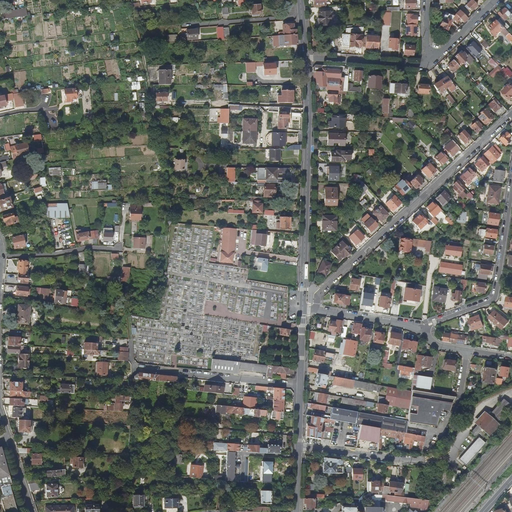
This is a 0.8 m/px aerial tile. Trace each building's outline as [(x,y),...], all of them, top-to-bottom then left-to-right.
[(404,0),(405,8),(415,8),(415,0),(404,0)] [(471,11),(477,5),(471,0),(466,6),(471,11)] [(261,14),(260,4),(252,5),(253,15),(261,14)] [(511,19),(511,13),(507,8),(504,11),(504,10),(500,14),(503,17),(499,21),(507,30),(510,27),(506,22),(510,18),(511,20),(511,19)] [(7,12),(8,19),(27,16),(26,9),(7,12)] [(468,19),(459,10),(453,16),(447,14),(448,13),(445,12),(442,19),(440,25),(443,26),(442,28),(447,30),(449,25),(455,31),(458,28),(453,22),(455,19),(458,21),(460,19),(464,22),(468,19)] [(383,25),(391,25),(392,12),(384,11),(383,25)] [(330,12),(319,13),(320,26),(334,25),(334,16),(331,16),(330,12)] [(413,15),(407,15),(407,24),(417,23),(417,16),(413,16),(413,15)] [(493,29),(499,35),(502,32),(511,42),(511,41),(511,34),(507,30),(499,21),(492,27),(493,29)] [(283,25),(284,32),(284,35),(297,34),(296,29),(293,29),(293,24),(283,25)] [(407,38),(416,38),(416,24),(406,25),(407,38)] [(197,30),(187,31),(188,40),(198,39),(197,30)] [(285,45),(298,44),(297,34),(284,35),(279,35),(279,41),(274,41),(274,46),(280,45),(285,44),(285,45)] [(362,35),(350,34),(350,35),(343,35),(342,46),(349,46),(349,47),(357,48),(358,46),(361,46),(362,35)] [(366,37),(365,47),(365,48),(377,49),(378,37),(366,36),(366,37)] [(397,39),(389,38),(388,47),(392,48),(391,50),(396,50),(397,39)] [(481,50),(474,42),(467,49),(474,57),(481,50)] [(488,46),(484,42),(481,45),(485,49),(486,49),(487,50),(489,49),(488,47),(488,46)] [(413,46),(404,46),(404,55),(413,55),(413,46)] [(456,63),(459,66),(465,61),(464,59),(467,56),(465,54),(462,57),(459,53),(455,57),(458,60),(456,63)] [(474,61),(468,55),(467,56),(464,59),(465,61),(469,65),(474,61)] [(499,66),(493,59),(490,63),(496,69),(499,66)] [(456,63),(454,60),(449,64),(450,65),(448,67),(450,69),(449,70),(452,73),(459,66),(456,63)] [(273,61),(262,62),(262,65),(263,75),(274,75),(274,64),(273,64),(273,61)] [(347,91),(348,83),(348,76),(344,76),(344,78),(340,78),(340,73),(343,73),(343,71),(345,71),(345,67),(315,65),(313,68),(313,73),(316,73),(316,82),(315,84),(314,84),(314,90),(337,91),(346,91),(347,91)] [(170,84),(170,70),(158,70),(159,84),(170,84)] [(361,84),(362,72),(354,71),(354,80),(360,81),(360,84),(361,84)] [(381,78),(369,77),(368,87),(380,88),(381,78)] [(441,81),(445,88),(448,86),(449,87),(453,85),(447,77),(441,81)] [(442,90),(445,88),(441,81),(434,86),(440,94),(443,92),(442,90)] [(355,92),(355,87),(352,87),(352,83),(348,83),(347,91),(355,92)] [(404,96),(409,97),(410,85),(390,83),(389,92),(405,94),(404,96)] [(511,84),(503,92),(510,100),(511,99),(511,84)] [(279,94),(278,103),(293,103),(293,91),(289,90),(289,85),(282,85),(282,94),(279,94)] [(429,86),(418,85),(418,93),(428,94),(429,86)] [(75,89),(64,89),(64,102),(69,102),(69,99),(75,99),(75,89)] [(165,93),(156,93),(155,104),(161,104),(161,101),(165,101),(165,93)] [(335,93),(326,93),(326,97),(328,97),(328,102),(335,103),(335,93)] [(502,106),(493,97),(492,98),(493,100),(487,105),(494,113),(497,110),(502,106)] [(277,124),(277,128),(286,128),(287,118),(287,112),(291,112),(291,107),(269,106),(269,111),(278,112),(278,124),(277,124)] [(494,117),(485,108),(479,113),(480,114),(477,117),(485,125),(494,117)] [(344,117),(331,116),(331,121),(331,127),(344,127),(344,121),(356,122),(357,115),(344,114),(344,117)] [(243,118),(242,130),(256,131),(256,118),(243,118)] [(483,127),(477,120),(475,122),(470,126),(476,133),(483,127)] [(468,126),(463,121),(459,125),(464,130),(468,126)] [(447,129),(444,132),(449,137),(452,134),(447,129)] [(255,143),(256,131),(242,130),(242,142),(255,143)] [(471,138),(464,130),(457,136),(464,144),(471,138)] [(510,136),(506,133),(499,139),(501,141),(503,144),(505,146),(510,141),(507,138),(510,136)] [(344,134),(328,134),(327,145),(332,146),(332,143),(339,143),(339,146),(344,146),(344,134)] [(459,149),(452,140),(444,148),(445,149),(443,150),(447,154),(448,153),(451,156),(459,149)] [(26,144),(14,146),(16,156),(28,153),(26,144)] [(501,153),(494,145),(491,147),(483,154),(491,163),(494,161),(495,162),(497,160),(496,159),(499,156),(499,155),(501,153)] [(281,160),(281,148),(271,148),(271,160),(281,160)] [(336,153),(330,152),(330,161),(344,162),(344,160),(350,160),(350,151),(340,151),(340,153),(336,153)] [(448,159),(441,152),(434,158),(441,165),(448,159)] [(488,165),(481,157),(477,161),(474,164),(481,171),(488,165)] [(182,159),(174,158),(173,168),(182,169),(182,159)] [(435,171),(428,163),(421,170),(428,178),(435,171)] [(60,167),(49,168),(49,176),(61,175),(60,167)] [(338,168),(328,167),(328,180),(337,180),(338,168)] [(259,168),(259,182),(284,182),(284,178),(276,178),(276,173),(289,173),(289,168),(259,168)] [(475,175),(469,169),(460,177),(467,185),(471,181),(470,180),(475,175)] [(504,171),(494,170),(493,182),(502,183),(504,171)] [(423,182),(417,175),(410,182),(416,189),(423,182)] [(411,187),(403,178),(394,187),(392,188),(397,193),(398,192),(402,195),(411,187)] [(368,188),(361,181),(360,184),(357,190),(361,194),(368,188)] [(464,188),(457,181),(453,184),(455,186),(452,188),(462,199),(466,195),(462,191),(464,188)] [(274,183),(253,182),(253,184),(257,186),(264,186),(263,197),(269,197),(269,195),(274,195),(274,183)] [(500,188),(489,186),(486,202),(498,204),(500,188)] [(336,188),(324,188),(324,205),(336,206),(336,188)] [(450,198),(444,191),(435,199),(442,206),(450,198)] [(401,203),(394,196),(385,204),(392,211),(401,203)] [(10,198),(0,200),(0,204),(1,210),(12,208),(10,198)] [(251,201),(250,201),(250,202),(253,202),(253,207),(252,212),(261,213),(261,204),(260,204),(261,201),(260,201),(251,201)] [(460,201),(457,204),(463,210),(464,208),(465,207),(460,201)] [(440,210),(433,202),(426,208),(429,211),(427,212),(429,213),(426,216),(430,220),(435,225),(438,222),(433,217),(440,210)] [(56,204),(57,208),(43,208),(46,218),(70,218),(66,204),(56,204)] [(140,205),(130,204),(129,218),(139,219),(140,205)] [(388,215),(380,206),(372,213),(381,222),(388,215)] [(456,220),(448,212),(445,214),(454,223),(455,222),(456,220)] [(488,213),(486,224),(497,226),(499,214),(488,213)] [(3,222),(5,222),(6,226),(17,223),(16,217),(13,218),(12,214),(2,216),(3,222)] [(456,220),(455,222),(462,223),(463,214),(460,214),(456,220)] [(427,223),(419,215),(412,221),(419,230),(427,223)] [(336,216),(322,216),(321,230),(335,231),(336,216)] [(454,223),(447,216),(445,218),(452,226),(454,223)] [(279,223),(275,222),(275,229),(290,230),(291,217),(279,217),(279,223)] [(377,225),(370,218),(363,225),(370,232),(377,225)] [(104,228),(104,233),(103,241),(112,241),(113,234),(113,229),(104,228)] [(236,229),(222,228),(220,263),(233,263),(236,229)] [(485,230),(480,229),(479,235),(485,236),(484,237),(495,238),(496,230),(486,229),(485,230)] [(78,242),(95,238),(93,231),(80,234),(79,230),(75,231),(78,242)] [(364,237),(357,230),(349,237),(356,245),(364,237)] [(24,234),(11,238),(14,249),(24,246),(22,238),(25,237),(24,234)] [(265,235),(256,234),(255,245),(264,246),(265,235)] [(145,238),(133,237),(132,249),(145,249),(145,238)] [(411,241),(400,239),(398,250),(405,251),(404,253),(407,253),(407,251),(409,252),(411,241)] [(426,241),(417,240),(416,247),(425,248),(426,241)] [(341,244),(340,243),(332,251),(331,252),(339,260),(343,257),(344,255),(345,256),(349,253),(347,251),(349,249),(342,242),(341,244)] [(448,246),(445,245),(444,254),(459,256),(461,248),(452,246),(448,246)] [(492,246),(483,245),(482,253),(486,254),(486,255),(488,256),(488,254),(491,255),(492,246)] [(267,259),(257,258),(256,262),(258,263),(258,265),(259,265),(261,265),(260,271),(266,272),(267,262),(267,259)] [(331,264),(323,260),(317,272),(325,276),(331,264)] [(28,262),(18,262),(18,267),(19,267),(18,275),(27,275),(28,262)] [(462,266),(440,262),(439,272),(460,275),(462,266)] [(89,265),(79,265),(79,274),(82,274),(82,278),(89,278),(89,265)] [(490,266),(480,265),(478,273),(488,275),(490,266)] [(130,268),(123,267),(122,281),(128,282),(130,268)] [(27,276),(18,275),(17,283),(27,284),(27,276)] [(359,280),(351,279),(349,289),(357,291),(359,280)] [(486,283),(476,282),(475,292),(484,293),(486,283)] [(28,287),(17,286),(16,295),(27,296),(27,295),(27,289),(28,287)] [(439,288),(434,287),(432,299),(441,300),(440,302),(445,302),(447,289),(439,289),(439,288)] [(49,289),(40,288),(40,294),(41,294),(42,293),(44,293),(43,299),(47,300),(49,289)] [(372,306),(374,289),(363,288),(361,305),(372,306)] [(420,290),(405,288),(403,299),(418,302),(420,290)] [(67,291),(55,290),(53,302),(65,304),(66,297),(67,291)] [(461,292),(455,291),(454,295),(452,295),(451,300),(460,301),(461,292)] [(344,295),(334,294),(333,303),(343,305),(348,305),(349,296),(344,295)] [(390,298),(380,296),(378,306),(388,308),(390,298)] [(30,306),(18,305),(17,319),(17,322),(17,323),(28,324),(30,306)] [(509,322),(495,311),(489,318),(503,329),(509,322)] [(479,315),(469,319),(473,330),(483,326),(479,315)] [(335,322),(329,321),(327,331),(332,332),(331,335),(335,336),(335,332),(339,333),(341,321),(336,320),(335,322)] [(361,324),(353,323),(351,333),(359,334),(361,324)] [(289,330),(280,328),(279,335),(288,336),(289,330)] [(370,330),(361,329),(359,340),(368,341),(370,330)] [(374,333),(372,332),(371,339),(373,339),(372,342),(382,344),(383,335),(379,335),(379,334),(379,333),(379,332),(377,331),(376,331),(375,332),(374,333)] [(401,334),(390,332),(388,344),(392,344),(392,346),(394,346),(394,345),(399,346),(401,334)] [(450,334),(445,333),(444,341),(457,343),(458,335),(454,334),(454,333),(451,332),(450,334)] [(468,336),(458,335),(457,343),(465,344),(466,340),(468,340),(468,336)] [(491,337),(486,336),(485,338),(487,338),(487,340),(484,339),(484,342),(496,344),(495,346),(499,347),(501,338),(499,338),(491,337)] [(19,337),(8,337),(7,346),(19,346),(23,346),(23,338),(19,338),(19,337)] [(357,341),(346,339),(343,355),(354,357),(357,341)] [(410,341),(403,340),(401,349),(408,350),(410,341)] [(416,342),(410,341),(408,350),(414,352),(416,342)] [(19,346),(7,346),(7,353),(18,354),(19,346)] [(84,349),(82,349),(82,357),(81,359),(86,360),(86,354),(102,355),(103,351),(96,350),(84,349)] [(334,354),(314,350),(312,360),(322,362),(323,358),(333,360),(334,354)] [(120,352),(118,351),(118,361),(127,361),(128,352),(127,352),(120,352)] [(29,354),(18,354),(18,366),(11,365),(11,370),(18,370),(18,368),(28,369),(29,354)] [(431,358),(417,355),(414,370),(420,371),(421,366),(430,368),(431,358)] [(239,362),(212,359),(211,371),(238,374),(238,369),(239,362)] [(105,360),(100,360),(99,362),(97,362),(97,375),(107,375),(107,363),(105,362),(105,360)] [(455,361),(444,360),(442,369),(453,371),(455,361)] [(257,364),(239,362),(238,369),(266,373),(267,365),(257,364)] [(353,368),(327,363),(325,371),(324,375),(351,380),(353,368)] [(294,368),(267,365),(266,373),(266,377),(272,377),(272,372),(277,372),(277,373),(281,373),(280,378),(285,379),(286,373),(294,374),(294,368)] [(405,367),(398,365),(398,369),(400,370),(400,374),(409,376),(410,374),(413,374),(414,370),(414,368),(405,367)] [(507,368),(500,367),(499,376),(506,377),(507,368)] [(495,369),(483,368),(481,382),(493,384),(495,369)] [(159,375),(138,373),(137,374),(136,374),(134,376),(134,380),(158,381),(159,375)] [(324,375),(317,373),(315,386),(320,387),(321,385),(325,386),(327,377),(329,379),(333,379),(332,384),(352,388),(352,387),(365,389),(365,390),(379,393),(380,385),(378,385),(363,382),(353,380),(351,380),(324,375)] [(431,378),(413,375),(412,390),(429,393),(431,378)] [(21,383),(9,382),(9,391),(10,391),(21,391),(21,383)] [(70,385),(60,384),(60,390),(60,392),(59,393),(69,393),(70,385)] [(223,387),(209,386),(209,387),(204,386),(204,388),(199,387),(199,391),(222,394),(223,387)] [(273,387),(267,387),(266,389),(266,390),(271,390),(273,390),(273,398),(270,397),(271,397),(266,396),(266,399),(273,399),(283,401),(283,389),(273,387)] [(451,396),(429,393),(412,390),(412,391),(411,394),(409,412),(408,413),(408,421),(408,422),(436,426),(438,418),(438,416),(444,417),(444,412),(442,412),(442,410),(449,411),(451,403),(455,397),(455,398),(455,397),(451,396)] [(329,395),(317,393),(316,402),(325,404),(326,399),(329,399),(329,395)] [(128,396),(115,395),(115,403),(122,403),(124,403),(124,401),(128,401),(128,396)] [(256,398),(244,396),(243,408),(248,409),(255,409),(256,398)] [(388,398),(378,396),(377,403),(387,405),(388,398)] [(351,399),(340,397),(339,403),(351,405),(351,403),(373,407),(373,403),(363,401),(355,400),(353,399),(351,399)] [(28,399),(9,398),(9,406),(22,406),(23,406),(23,404),(27,404),(28,399)] [(283,401),(273,399),(272,411),(282,412),(283,412),(283,401)] [(487,415),(471,433),(474,436),(481,428),(487,434),(496,423),(510,406),(503,400),(488,416),(487,415)] [(377,403),(376,403),(376,407),(377,407),(376,412),(386,413),(387,405),(377,403)] [(232,407),(216,405),(215,413),(225,414),(225,412),(231,413),(232,407)] [(9,406),(8,411),(10,411),(10,413),(12,414),(12,417),(18,417),(18,420),(25,420),(25,415),(24,415),(24,409),(22,409),(22,406),(9,406)] [(388,417),(332,407),(329,419),(335,420),(379,428),(392,431),(404,433),(405,433),(408,422),(408,421),(388,417)] [(255,409),(248,409),(248,413),(253,414),(252,416),(257,417),(258,415),(265,416),(265,413),(265,410),(255,409)] [(272,411),(271,413),(271,415),(271,419),(282,420),(283,412),(282,412),(272,411)] [(404,418),(389,415),(388,417),(408,421),(408,413),(409,412),(406,412),(404,418)] [(329,419),(306,415),(306,426),(306,437),(321,440),(321,439),(322,433),(319,433),(321,422),(334,424),(335,420),(329,419)] [(25,420),(18,420),(17,432),(29,432),(29,420),(25,420)] [(353,433),(355,425),(344,423),(343,431),(353,433)] [(338,429),(333,428),(332,433),(330,441),(340,443),(340,438),(337,438),(338,429)] [(392,431),(379,428),(378,435),(379,435),(381,435),(391,437),(392,431)] [(404,433),(392,431),(391,437),(395,438),(395,440),(398,441),(399,438),(403,439),(403,438),(404,433)] [(409,444),(409,449),(412,449),(413,440),(421,441),(424,442),(425,437),(411,434),(409,443),(409,444)] [(478,437),(458,459),(466,466),(486,443),(478,437)] [(234,444),(214,443),(213,448),(213,450),(215,450),(226,451),(235,451),(243,452),(243,447),(238,447),(238,445),(234,444)] [(280,445),(268,444),(267,449),(262,448),(262,453),(267,453),(279,454),(280,445)] [(247,447),(243,447),(243,452),(257,453),(262,453),(262,448),(258,448),(258,446),(247,445),(247,447)] [(222,476),(214,476),(213,476),(213,479),(222,480),(222,481),(226,481),(234,481),(235,451),(226,451),(226,455),(226,477),(222,477),(222,476)] [(40,454),(32,454),(31,464),(40,464),(40,454)] [(343,460),(323,457),(322,473),(335,473),(342,473),(343,460)] [(82,458),(72,458),(72,467),(82,467),(82,458)] [(271,462),(263,462),(262,473),(261,473),(261,482),(262,482),(271,482),(271,473),(271,462)] [(180,464),(175,464),(175,474),(186,475),(187,465),(180,464)] [(203,466),(191,465),(190,477),(202,478),(203,466)] [(368,468),(360,468),(359,491),(351,491),(351,499),(359,499),(367,492),(367,482),(368,468)] [(0,493),(2,493),(0,487),(9,484),(11,484),(9,476),(7,477),(0,478),(0,493)] [(59,480),(46,482),(46,497),(56,497),(56,496),(58,495),(58,493),(56,491),(56,490),(58,488),(58,486),(56,485),(56,483),(60,482),(59,480)] [(384,482),(367,482),(367,492),(378,492),(378,494),(382,495),(383,486),(384,482)] [(396,483),(389,482),(388,487),(383,486),(382,495),(387,495),(389,496),(390,492),(394,493),(396,483)] [(36,483),(28,484),(31,491),(38,490),(37,483),(36,483)] [(0,493),(0,497),(4,511),(16,511),(14,503),(17,502),(15,494),(12,495),(9,484),(0,487),(2,493),(0,493)] [(271,491),(261,491),(260,503),(270,503),(271,491)] [(143,495),(133,495),(133,506),(143,506),(143,495)] [(403,497),(394,496),(389,496),(387,495),(387,499),(386,500),(411,503),(422,505),(427,505),(430,506),(431,501),(421,499),(407,498),(403,497)] [(177,499),(164,499),(164,508),(177,508),(177,499)] [(314,499),(304,499),(304,504),(306,504),(306,510),(310,510),(314,510),(314,499)] [(379,511),(380,500),(367,499),(367,506),(373,506),(373,507),(367,507),(364,507),(363,511),(379,511)] [(355,503),(342,502),(341,511),(356,511),(356,507),(355,507),(355,503)]
